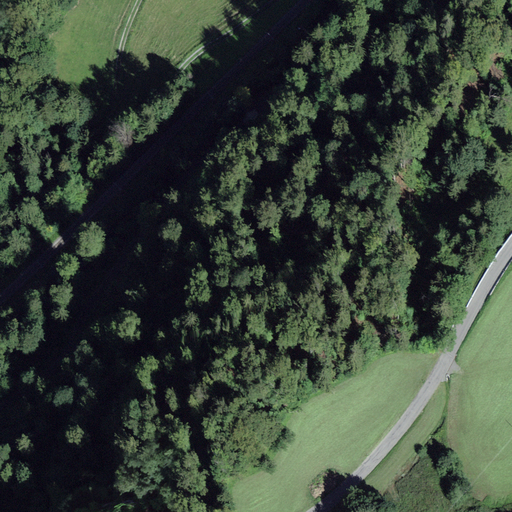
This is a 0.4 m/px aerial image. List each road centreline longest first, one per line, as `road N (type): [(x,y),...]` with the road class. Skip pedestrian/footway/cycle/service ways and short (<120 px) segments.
road 1 (track): [(341,0),(282,83),(198,160),(157,211),(89,301),(65,352),(0,403)]
road 2 (track): [(272,0),(194,52),(27,222)]
road 3 (tertiary): [(511,247),(418,405),(318,511)]
road 4 (track): [(0,220),(48,162),(101,123),(139,0)]
